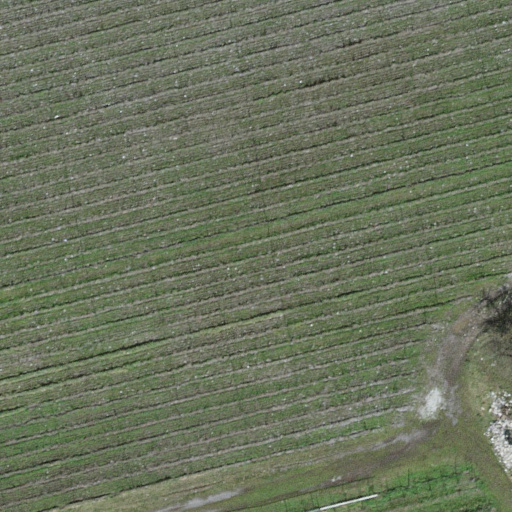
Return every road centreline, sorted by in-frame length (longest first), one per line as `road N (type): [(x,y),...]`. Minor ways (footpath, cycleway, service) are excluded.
road 1 (track): [(183,511),(383,464),(428,439)]
road 2 (track): [(511,289),(482,307),(454,351),(428,439)]
road 3 (track): [(511,507),(478,441),(437,415)]
